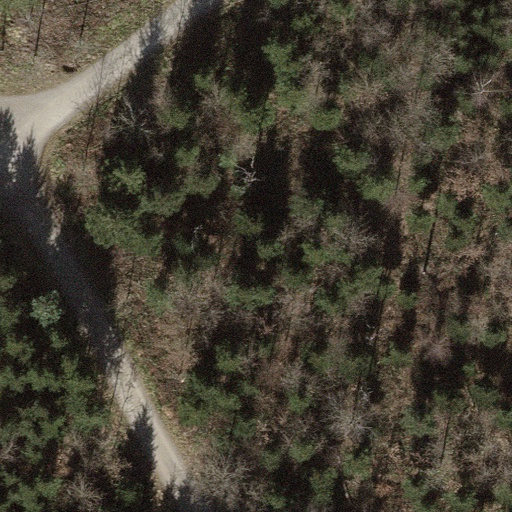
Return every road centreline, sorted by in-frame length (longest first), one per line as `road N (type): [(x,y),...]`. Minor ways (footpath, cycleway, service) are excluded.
road 1 (track): [(203,511),(0,157)]
road 2 (track): [(219,0),(0,177)]
